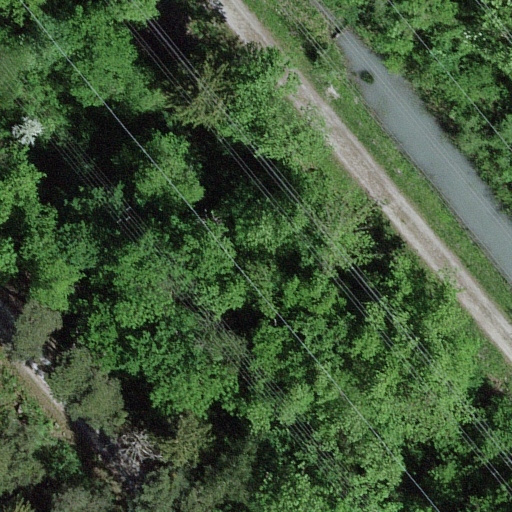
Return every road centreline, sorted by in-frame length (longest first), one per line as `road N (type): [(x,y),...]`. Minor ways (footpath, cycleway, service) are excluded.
road 1 (track): [(219,0),(511,350)]
road 2 (track): [(162,511),(0,318)]
